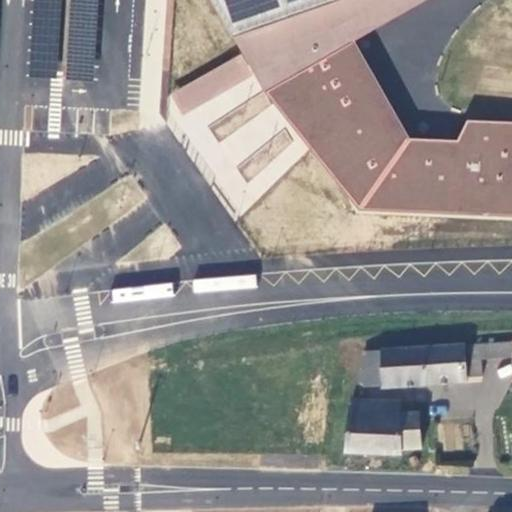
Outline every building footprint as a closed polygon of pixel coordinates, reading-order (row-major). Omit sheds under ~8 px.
[(61,0),(33,0),(29,76),(56,78),(61,0)] [(99,0),(71,0),(67,79),(94,81),(99,0)] [(511,0),(213,0),(257,80),(360,209),(511,217),(511,122),(467,121),(457,141),(410,139),(354,41),(426,0),(511,0)] [(511,351),(501,352),(501,367),(502,386),(511,385),(511,351)] [(372,355),(373,392),(458,390),(458,384),(466,384),(466,352),(372,355)] [(466,352),(466,384),(475,384),(475,367),(501,367),(501,352),(466,352)] [(372,355),(352,358),(351,392),(373,392),(372,355)] [(392,412),(343,408),(340,423),(337,442),(338,459),(390,464),(391,457),(408,458),(411,426),(390,424),(392,412)]
